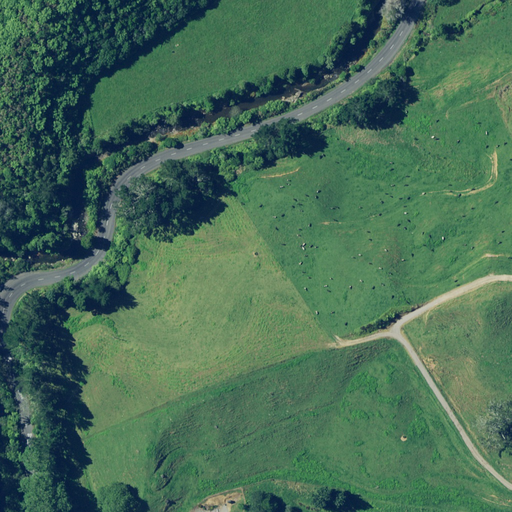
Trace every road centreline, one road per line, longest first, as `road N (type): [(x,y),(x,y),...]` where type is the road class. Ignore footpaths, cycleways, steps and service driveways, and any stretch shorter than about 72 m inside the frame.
road 1 (unclassified): [(0,327),(7,286),(24,273),(76,262),(132,167),(175,144),(295,112),(387,44),(411,0)]
road 2 (unclassified): [(33,511),(0,358)]
